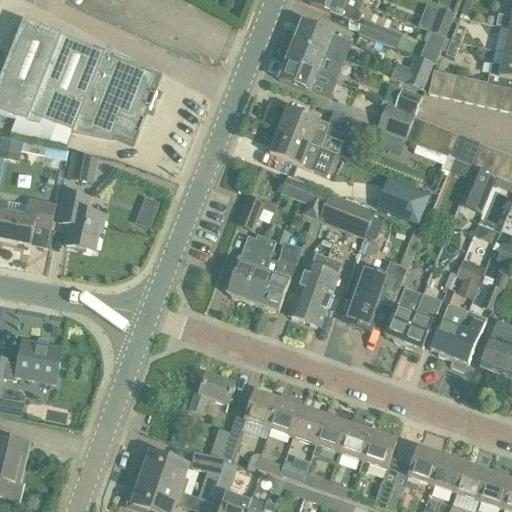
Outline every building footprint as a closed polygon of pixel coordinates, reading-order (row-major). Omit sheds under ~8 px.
[(352,0),(311,0),(309,6),(355,24),(359,24),(363,15),(360,14),(363,5),(352,0)] [(447,39),(455,18),(440,12),(431,34),(446,40),(447,39)] [(511,18),(499,16),(497,28),(511,31),(510,33),(511,33),(511,18)] [(364,22),(358,36),(376,43),(396,51),(402,38),(364,22)] [(24,23),(0,84),(0,115),(17,122),(10,136),(50,147),(57,129),(70,134),(114,143),(115,138),(128,144),(156,77),(58,37),(24,23)] [(295,41),(294,43),(344,63),(352,44),(302,23),(299,31),(296,32),(294,38),(295,41)] [(460,46),(467,30),(458,27),(452,42),(460,46)] [(419,61),(435,67),(445,41),(430,35),(419,61)] [(460,46),(452,42),(446,57),(454,60),(460,46)] [(289,56),(287,63),(336,83),(344,63),(294,43),(293,46),(290,47),(288,53),(289,56)] [(511,58),(504,57),(502,68),(491,65),(488,83),(481,82),(481,84),(492,87),(504,89),(511,91),(511,58)] [(397,68),(392,81),(424,93),(432,73),(435,67),(419,61),(416,60),(410,73),(397,68)] [(282,75),(279,82),(325,100),(329,102),(337,83),(336,83),(287,63),(286,65),(283,66),(280,72),(282,75)] [(428,96),(440,99),(445,75),(434,73),(428,96)] [(440,99),(452,101),(457,78),(445,75),(440,99)] [(452,101),(463,104),(469,80),(457,78),(452,101)] [(475,107),(481,84),(481,82),(469,80),(463,104),(475,107)] [(475,107),(487,109),(492,87),(481,84),(475,107)] [(487,109),(499,112),(504,89),(492,87),(487,109)] [(499,112),(510,115),(511,108),(511,91),(504,89),(499,112)] [(413,119),(415,120),(422,99),(402,91),(395,110),(388,108),(414,118),(413,119)] [(404,142),(413,119),(414,118),(388,108),(387,107),(378,131),(383,134),(404,142)] [(287,109),(278,133),(321,150),(330,127),(287,109)] [(426,124),(415,120),(413,119),(404,142),(416,146),(426,124)] [(377,132),(349,121),(344,133),(378,146),(383,134),(378,131),(377,132)] [(426,124),(416,146),(426,150),(423,159),(424,159),(437,129),(426,124)] [(437,129),(424,159),(435,164),(448,133),(437,129)] [(321,150),(278,133),(268,157),(312,174),(321,150)] [(448,133),(435,164),(443,167),(440,175),(444,176),(459,137),(448,133)] [(470,142),(459,137),(444,176),(448,178),(449,174),(457,177),(470,142)] [(52,232),(57,208),(30,202),(26,219),(6,215),(9,204),(0,201),(0,185),(4,161),(19,165),(24,144),(2,139),(0,147),(0,242),(31,249),(35,229),(52,232)] [(481,146),(470,142),(457,177),(468,181),(481,146)] [(493,151),(481,146),(468,181),(470,182),(475,170),(484,173),(493,151)] [(44,159),(67,163),(68,154),(46,149),(44,159)] [(484,173),(495,178),(504,155),(493,151),(484,173)] [(511,168),(511,158),(504,155),(495,178),(506,182),(511,168)] [(98,161),(72,156),(67,182),(93,187),(98,161)] [(480,216),(496,179),(477,171),(464,200),(461,207),(480,216)] [(249,189),(251,181),(242,179),(241,187),(249,189)] [(298,205),(305,187),(287,181),(281,198),(298,205)] [(389,182),(378,211),(418,227),(430,199),(389,182)] [(305,187),(298,205),(307,208),(303,218),(318,223),(328,196),(305,187)] [(103,234),(106,219),(88,215),(90,201),(65,196),(59,225),(71,227),(66,249),(96,254),(100,233),(103,234)] [(339,232),(350,205),(329,196),(318,223),(339,232)] [(504,235),(511,216),(511,204),(502,200),(490,229),(504,235)] [(151,231),(160,207),(145,201),(136,226),(151,231)] [(236,228),(237,228),(250,233),(260,207),(247,201),(236,228)] [(350,205),(339,232),(364,243),(376,215),(350,205)] [(394,300),(406,272),(422,233),(416,231),(399,270),(389,266),(384,278),(362,269),(341,323),(369,334),(383,296),(394,300)] [(284,245),(288,235),(280,232),(276,245),(284,248),(284,245)] [(462,237),(458,253),(471,257),(475,241),(462,237)] [(226,296),(242,302),(259,254),(264,241),(256,238),(254,242),(246,240),(237,265),(226,296)] [(242,302),(260,308),(276,264),(270,262),(276,246),(264,241),(259,254),(242,302)] [(277,314),(288,283),(291,284),(302,252),(284,245),(284,248),(281,256),(278,265),(276,264),(260,308),(277,314)] [(511,248),(503,245),(497,263),(511,269),(511,248)] [(323,292),(333,262),(316,256),(312,267),(308,265),(301,284),(289,319),(306,325),(318,290),(323,292)] [(319,329),(335,284),(342,266),(333,262),(323,292),(318,290),(306,325),(319,329)] [(485,271),(462,262),(455,280),(462,282),(457,296),(473,302),(485,271)] [(495,310),(509,277),(502,275),(497,290),(489,287),(481,311),(493,316),(495,310)] [(509,277),(495,310),(511,316),(511,295),(504,293),(509,277)] [(403,347),(415,318),(422,299),(412,295),(403,291),(384,339),(403,347)] [(440,304),(423,297),(422,299),(415,318),(403,347),(420,354),(440,304)] [(448,307),(430,353),(436,356),(435,359),(447,363),(467,316),(466,313),(452,307),(450,308),(448,307)] [(484,323),(467,316),(447,363),(451,365),(449,370),(462,375),(465,367),(466,368),(484,323)] [(480,369),(499,377),(511,344),(511,331),(498,325),(480,369)] [(22,344),(18,366),(7,364),(8,361),(0,359),(0,405),(4,382),(16,384),(17,381),(54,388),(61,352),(22,344)] [(511,381),(511,344),(499,377),(511,381)] [(227,407),(233,387),(204,378),(198,398),(193,396),(189,412),(201,416),(206,400),(227,407)] [(268,432),(278,404),(253,395),(245,420),(237,418),(231,436),(222,460),(234,464),(247,425),(268,432)] [(278,404),(268,432),(290,440),(300,412),(303,404),(289,400),(286,407),(278,404)] [(290,440),(314,448),(324,420),(300,412),(290,440)] [(347,428),(324,420),(314,448),(316,449),(313,458),(319,460),(323,451),(338,457),(347,428)] [(338,457),(361,465),(371,436),(347,428),(338,457)] [(211,456),(222,460),(231,436),(220,432),(211,456)] [(390,460),(395,444),(371,436),(361,465),(363,465),(360,474),(367,477),(370,468),(387,474),(383,485),(381,484),(373,510),(379,511),(383,511),(400,464),(390,460)] [(18,463),(23,464),(27,447),(0,440),(0,499),(13,503),(17,488),(12,487),(18,463)] [(400,464),(383,511),(398,511),(405,490),(417,494),(420,485),(431,489),(441,460),(416,452),(411,467),(400,464)] [(194,455),(191,472),(222,478),(226,465),(227,462),(194,455)] [(150,457),(141,481),(178,495),(178,494),(187,470),(150,457)] [(278,477),(281,467),(261,460),(257,469),(278,477)] [(464,468),(441,460),(431,489),(454,497),(464,468)] [(212,505),(209,511),(247,511),(250,505),(227,497),(237,469),(233,468),(226,465),(222,478),(221,478),(213,502),(212,505)] [(278,477),(301,485),(304,476),(281,467),(278,477)] [(488,476),(464,468),(454,497),(478,505),(488,476)] [(301,485),(325,493),(328,484),(304,476),(301,485)] [(501,511),(511,484),(488,476),(478,505),(497,511),(501,511)] [(131,494),(125,510),(129,511),(171,511),(173,509),(181,511),(209,511),(212,505),(178,494),(178,495),(141,481),(135,496),(131,494)] [(275,481),(270,495),(279,498),(280,494),(283,485),(275,481)] [(352,502),(355,493),(328,484),(325,493),(352,502)] [(511,511),(511,484),(501,511),(511,511)] [(280,494),(304,502),(307,493),(283,485),(280,494)] [(304,502),(327,510),(330,500),(307,493),(304,502)] [(250,505),(247,511),(274,511),(275,509),(252,502),(253,500),(252,500),(250,505)] [(332,511),(354,511),(356,509),(330,500),(327,510),(332,511)]
